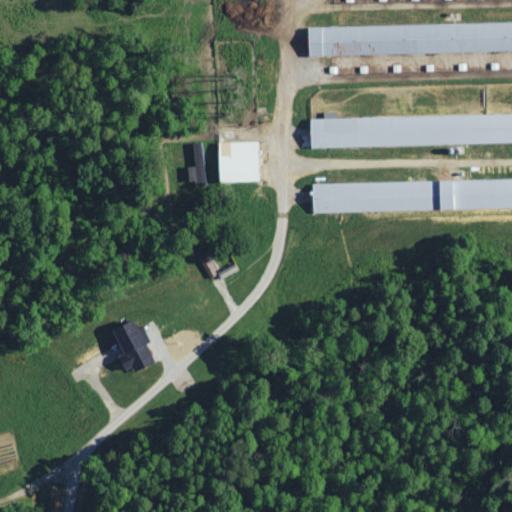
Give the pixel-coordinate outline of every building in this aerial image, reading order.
[(511,21),(308,26),(308,55),(511,51),(511,21)] [(511,113),(309,118),(310,147),(511,142),(511,113)] [(258,181),(257,141),(218,142),(219,182),(258,181)] [(511,178),(312,183),(312,213),(511,207),(511,178)] [(113,330),(124,356),(118,358),(123,370),(131,367),(133,372),(153,364),(134,321),(113,330)]
